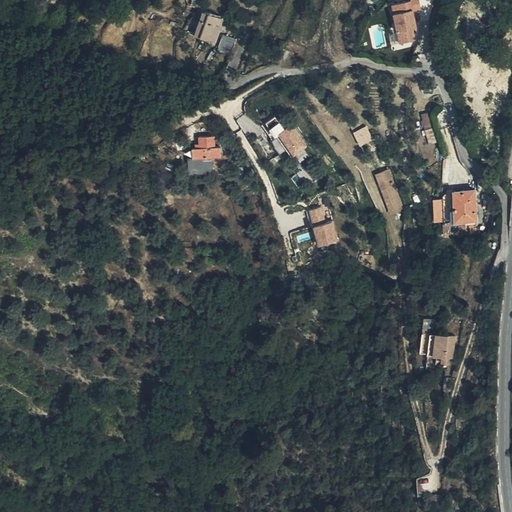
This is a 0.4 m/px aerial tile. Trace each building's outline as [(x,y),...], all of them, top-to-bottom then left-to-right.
[(411,0),(393,0),(397,25),(415,23),(411,0)] [(228,39),(237,18),(219,10),(209,31),(228,39)] [(511,91),(509,91),(502,113),(511,116),(511,91)] [(452,122),(450,107),(442,108),(444,123),(452,122)] [(276,110),(269,115),(293,152),(310,141),(295,118),(285,124),(276,110)] [(386,135),(371,113),(361,119),(376,141),(386,135)] [(208,144),(201,145),(202,155),(229,151),(228,141),(222,142),(220,132),(207,133),(208,144)] [(416,201),(404,172),(402,167),(389,172),(403,207),(416,201)] [(487,218),(487,188),(467,187),(466,217),(487,218)] [(318,203),(309,206),(320,244),(340,238),(333,210),(321,213),(318,203)] [(231,259),(231,251),(216,250),(216,259),(231,259)] [(456,353),(465,354),(469,355),(471,332),(437,330),(434,351),(456,353)]
